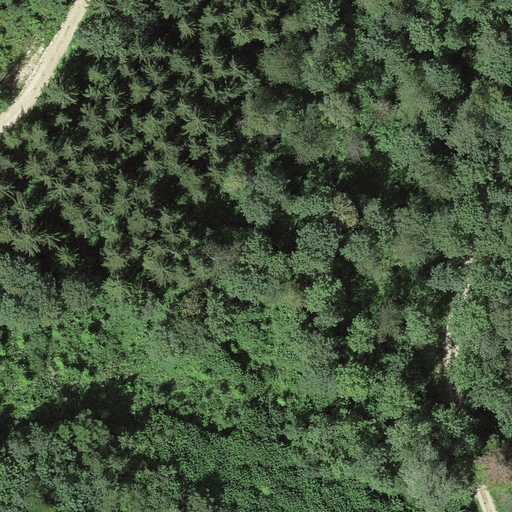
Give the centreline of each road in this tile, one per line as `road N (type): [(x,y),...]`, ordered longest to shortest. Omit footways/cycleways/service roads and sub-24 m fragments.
road 1 (track): [(487,511),(450,352),(511,141)]
road 2 (track): [(450,352),(389,251),(381,155),(327,0)]
road 3 (track): [(90,0),(66,54),(0,128)]
